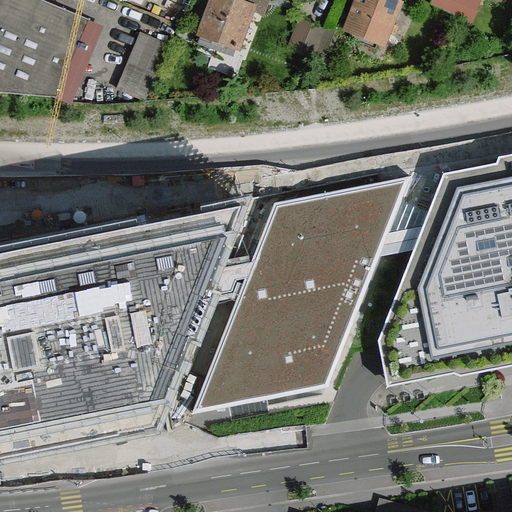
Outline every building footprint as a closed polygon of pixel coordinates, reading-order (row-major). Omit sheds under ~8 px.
[(93,20),(47,0),(0,0),(0,94),(59,100),(93,20)] [(257,10),(230,0),(213,0),(199,39),(241,54),(257,10)] [(404,4),(393,0),(359,0),(345,33),(385,50),(404,4)] [(483,0),(434,0),(431,7),(473,25),(483,0)] [(329,54),(340,32),(307,14),(295,37),(329,54)] [(171,44),(141,33),(118,89),(148,100),(171,44)] [(511,153),(499,157),(497,162),(445,173),(424,226),(414,249),(380,339),(388,385),(454,372),(461,375),(511,365),(511,153)] [(411,176),(275,202),(252,262),(241,290),(193,412),(329,386),(379,256),(414,249),(424,226),(390,232),(411,176)] [(214,274),(241,204),(0,250),(0,453),(155,423),(191,334),(198,332),(213,296),(241,290),(252,262),(221,268),(218,273),(214,274)]
